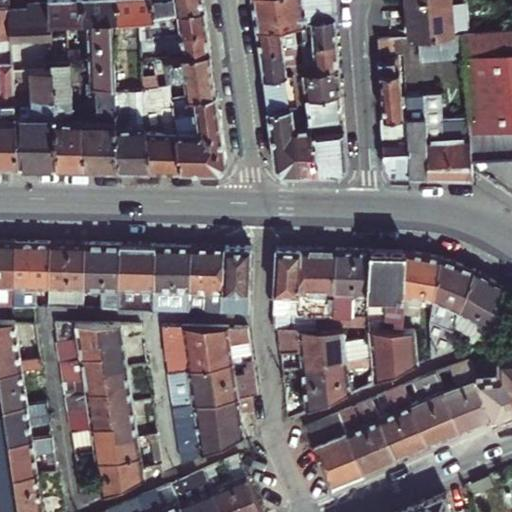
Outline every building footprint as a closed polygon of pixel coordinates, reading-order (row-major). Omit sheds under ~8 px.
[(50,21),(75,19),(87,18),(85,0),(48,0),(49,1),(50,21)] [(121,16),(119,0),(85,0),(87,18),(112,16),(121,16)] [(154,13),(151,0),(119,0),(121,16),(139,14),(154,13)] [(151,0),(154,13),(205,6),(204,0),(151,0)] [(336,13),(334,0),(253,0),(256,12),(257,25),(293,20),(297,19),(301,19),(336,13)] [(465,0),(407,0),(409,15),(410,35),(417,35),(461,31),(468,31),(465,0)] [(35,7),(9,8),(11,39),(51,37),(50,21),(49,1),(35,1),(35,7)] [(205,6),(154,13),(139,14),(141,38),(151,36),(208,28),(207,17),(205,6)] [(9,7),(0,7),(0,39),(11,39),(9,8),(9,7)] [(301,19),(302,43),(302,44),(338,38),(337,26),(336,13),(301,19)] [(75,24),(90,24),(92,81),(115,80),(112,16),(87,18),(75,19),(75,24)] [(297,45),(293,20),(257,25),(259,40),(261,50),(297,45)] [(511,27),(468,31),(461,31),(463,55),(469,117),(472,157),(511,154),(511,27)] [(210,36),(208,28),(151,36),(152,45),(154,57),(165,56),(211,49),(210,36)] [(461,31),(417,35),(419,58),(463,55),(461,31)] [(151,36),(141,38),(141,47),(152,45),(151,36)] [(387,50),(397,50),(398,52),(403,52),(401,36),(379,38),(380,45),(380,51),(387,50)] [(301,62),(302,70),(340,63),(339,50),(338,38),(302,44),(305,61),(301,62)] [(297,62),(297,45),(261,50),(263,65),(264,76),(294,71),(298,70),(297,62)] [(68,59),(71,59),(80,58),(80,47),(68,48),(68,59)] [(185,72),(188,96),(194,95),(217,91),(214,68),(211,49),(165,56),(168,75),(185,72)] [(52,68),(58,165),(68,166),(83,166),(81,103),(74,103),(71,59),(68,59),(52,60),(52,68)] [(382,81),(383,94),(402,93),(400,70),(396,71),(395,59),(388,60),(381,60),(382,81)] [(0,62),(0,163),(7,164),(18,164),(14,99),(12,62),(0,62)] [(308,95),(342,88),(341,75),(340,63),(302,70),(298,70),(294,71),(297,94),(296,94),(298,103),(303,102),(302,96),(308,95)] [(32,98),(14,99),(18,164),(35,165),(58,165),(52,68),(30,68),(32,98)] [(294,71),(264,76),(276,165),(284,171),(294,172),(300,172),(292,103),(298,103),(296,94),(297,94),(294,71)] [(143,75),(144,86),(149,168),(167,168),(181,169),(174,118),(171,99),(169,83),(158,85),(156,73),(143,75)] [(115,80),(92,81),(86,81),(87,103),(91,166),(110,167),(119,167),(115,89),(115,80)] [(115,89),(119,167),(137,167),(149,168),(144,86),(115,89)] [(308,95),(312,123),(344,120),(343,104),(342,88),(308,95)] [(199,130),(186,129),(185,117),(174,118),(181,169),(209,169),(220,170),(227,162),(217,91),(194,95),(199,130)] [(408,117),(411,175),(423,175),(442,175),(462,176),(474,176),(474,171),(472,157),(469,117),(443,119),(441,91),(424,92),(425,116),(408,117)] [(384,104),(384,116),(404,115),(402,97),(402,93),(383,94),(384,104)] [(292,103),(300,172),(310,172),(318,172),(312,123),(308,95),(302,96),(303,102),(298,103),(292,103)] [(87,103),(81,103),(83,166),(87,166),(91,166),(87,103)] [(384,116),(381,116),(384,168),(391,174),(403,175),(411,175),(408,117),(407,115),(404,115),(384,116)] [(312,123),(318,172),(332,173),(340,173),(348,165),(344,120),(312,123)] [(0,285),(15,286),(15,239),(3,239),(0,239),(0,285)] [(50,286),(51,240),(37,240),(15,239),(15,286),(14,304),(35,305),(36,286),(50,286)] [(73,241),(51,240),(50,286),(49,305),(85,306),(86,241),(73,241)] [(108,242),(86,241),(85,306),(120,307),(121,242),(108,242)] [(154,308),(157,243),(142,243),(121,242),(120,307),(154,308)] [(174,243),(157,243),(154,308),(190,309),(191,267),(192,244),(174,243)] [(225,310),(226,245),(210,245),(192,244),(191,267),(209,267),(207,309),(225,310)] [(240,245),(226,245),(225,310),(250,311),(252,246),(240,245)] [(274,311),(306,313),(308,247),(296,247),(276,246),(274,311)] [(321,315),(333,315),(335,247),(327,247),(308,247),(306,313),(306,315),(316,315),(321,315)] [(335,247),(333,315),(344,314),(368,314),(371,248),(355,248),(335,247)] [(391,249),(371,248),(368,314),(370,328),(372,355),(373,364),(374,374),(375,380),(417,362),(417,324),(406,325),(406,294),(407,249),(391,249)] [(436,301),(443,256),(430,253),(407,249),(406,294),(436,301)] [(463,264),(443,256),(436,301),(432,323),(433,356),(457,345),(457,324),(475,269),(463,264)] [(209,267),(191,267),(190,309),(201,309),(207,309),(209,267)] [(457,345),(474,344),(481,344),(488,326),(505,287),(492,279),(475,269),(457,324),(457,345)] [(0,303),(0,319),(16,320),(35,320),(37,320),(35,305),(14,304),(0,303)] [(306,313),(274,311),(274,327),(280,327),(316,330),(316,315),(306,315),(306,313)] [(348,358),(344,314),(333,315),(321,315),(323,330),(326,362),(348,358)] [(21,358),(16,320),(0,319),(0,367),(1,372),(23,369),(42,366),(42,360),(41,356),(21,358)] [(60,348),(62,359),(106,353),(102,321),(56,319),(60,348)] [(124,322),(102,321),(106,353),(108,367),(129,364),(149,361),(148,353),(147,345),(127,348),(124,322)] [(212,365),(206,324),(162,323),(168,357),(170,371),(212,365)] [(248,326),(206,324),(212,365),(234,362),(232,348),(231,342),(250,339),(248,326)] [(280,327),(282,349),(301,347),(301,353),(302,366),(326,362),(323,330),(316,330),(280,327)] [(372,355),(370,328),(355,331),(359,357),(372,355)] [(106,353),(62,359),(65,382),(67,393),(110,387),(108,367),(106,353)] [(373,364),(372,355),(359,357),(362,368),(373,364)] [(511,412),(511,357),(497,358),(480,359),(470,357),(468,358),(494,419),(509,414),(511,412)] [(351,390),(348,358),(326,362),(329,399),(351,390)] [(436,370),(462,432),(484,423),(494,419),(468,358),(436,370)] [(236,373),(234,362),(212,365),(216,398),(239,394),(239,397),(252,394),(258,393),(254,359),(250,360),(246,360),(248,372),(236,373)] [(307,409),(329,399),(326,362),(302,366),(283,368),(284,383),(304,380),(305,392),(307,409)] [(132,383),(129,364),(108,367),(110,387),(112,402),(134,399),(132,383)] [(216,398),(212,365),(170,371),(174,398),(175,405),(216,398)] [(23,369),(1,372),(6,408),(48,402),(47,396),(46,391),(26,394),(23,369)] [(436,370),(403,384),(429,445),(452,436),(462,432),(436,370)] [(359,381),(360,386),(375,380),(374,374),(359,381)] [(403,384),(370,398),(388,438),(397,459),(420,449),(429,445),(403,384)] [(67,393),(68,403),(89,401),(91,418),(92,425),(115,421),(112,402),(110,387),(67,393)] [(239,394),(216,398),(223,444),(245,435),(242,414),(241,410),(253,410),(252,394),(239,397),(239,394)] [(184,460),(223,444),(216,398),(175,405),(180,438),(184,460)] [(388,438),(370,398),(338,412),(355,452),(388,438)] [(134,399),(112,402),(115,421),(117,437),(139,434),(136,414),(134,399)] [(6,408),(8,418),(11,442),(33,439),(30,420),(50,417),(49,409),(48,402),(6,408)] [(355,452),(338,412),(304,426),(305,430),(315,444),(332,486),(355,476),(364,472),(355,452)] [(11,442),(8,418),(0,418),(0,492),(2,511),(21,511),(16,477),(11,442)] [(117,437),(115,421),(92,425),(72,428),(74,444),(95,441),(96,454),(97,461),(120,458),(117,437)] [(139,434),(117,437),(120,458),(124,485),(144,477),(142,456),(139,434)] [(388,438),(355,452),(364,472),(386,463),(397,459),(388,438)] [(37,463),(33,439),(11,442),(16,477),(38,474),(37,463)] [(206,467),(214,487),(224,511),(260,511),(237,454),(206,467)] [(124,485),(120,458),(97,461),(100,481),(102,494),(124,485)] [(206,467),(172,481),(184,511),(224,511),(214,487),(206,467)] [(38,474),(16,477),(21,511),(59,511),(63,510),(62,501),(61,495),(42,498),(40,482),(59,479),(58,471),(38,474)] [(184,511),(172,481),(140,495),(147,511),(184,511)] [(426,500),(428,511),(449,511),(445,492),(437,496),(426,500)] [(147,511),(140,495),(108,508),(109,511),(147,511)] [(428,511),(426,500),(418,503),(403,510),(403,511),(428,511)]
